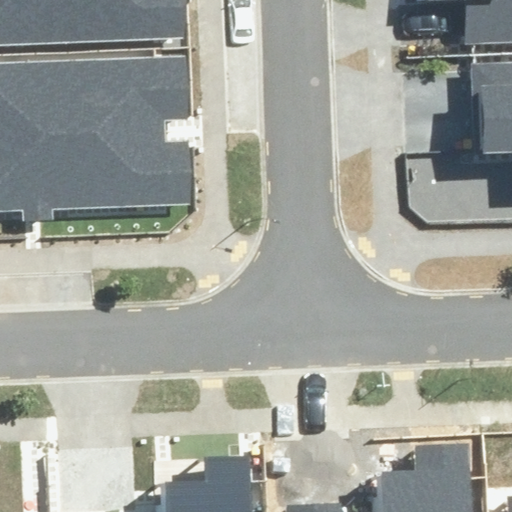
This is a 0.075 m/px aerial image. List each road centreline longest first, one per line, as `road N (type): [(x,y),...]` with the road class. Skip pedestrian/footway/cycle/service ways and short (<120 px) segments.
road 1 (residential): [(289,0),(299,333)]
road 2 (residential): [(299,333),(0,344)]
road 3 (residential): [(511,325),(299,333)]
